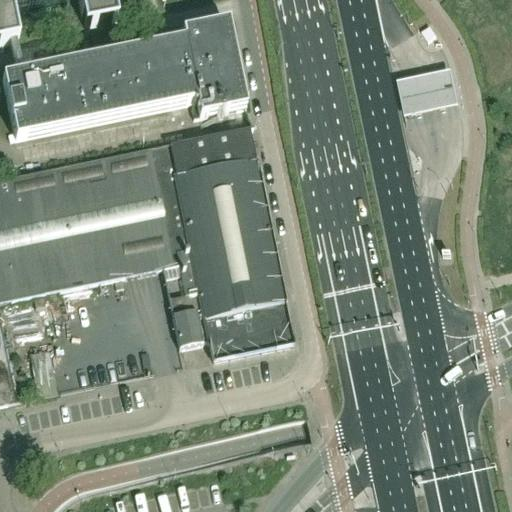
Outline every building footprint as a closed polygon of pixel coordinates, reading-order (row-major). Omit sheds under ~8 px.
[(0,0),(0,49),(18,46),(12,17),(78,3),(84,32),(116,26),(110,0),(0,0)] [(245,114),(227,27),(181,37),(182,45),(1,83),(13,145),(195,108),(196,113),(190,114),(192,125),(245,114)] [(430,32),(422,37),(428,47),(436,41),(430,32)] [(425,80),(398,86),(406,124),(434,118),(461,113),(453,74),(425,80)] [(291,352),(264,216),(260,197),(248,138),(252,137),(251,136),(0,186),(0,412),(16,409),(0,330),(0,309),(25,305),(33,303),(42,301),(162,276),(163,285),(180,281),(184,302),(168,306),(178,355),(201,351),(201,350),(206,349),(209,349),(213,368),(291,352)] [(28,385),(33,404),(55,399),(50,380),(28,385)]
